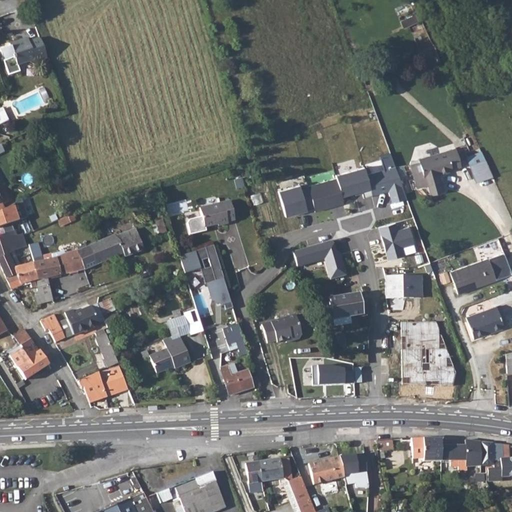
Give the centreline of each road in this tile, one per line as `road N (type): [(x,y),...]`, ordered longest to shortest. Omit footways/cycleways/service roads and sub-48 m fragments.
road 1 (residential): [(373,419),(374,303),(358,221),(284,240),(274,263),(238,298),(276,422)]
road 2 (tertiary): [(276,422),(86,429)]
road 3 (residential): [(86,429),(82,408),(0,282)]
road 4 (tertiary): [(511,428),(373,419)]
